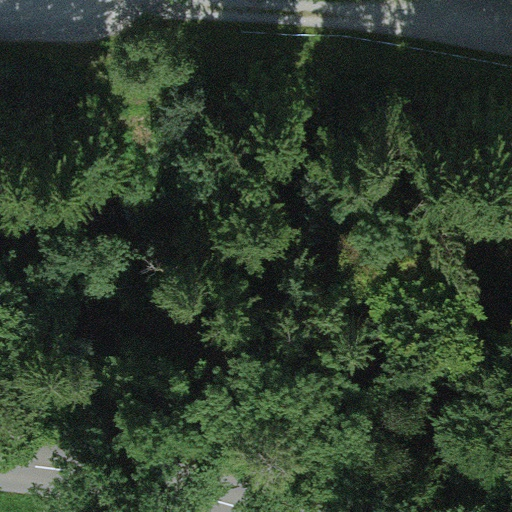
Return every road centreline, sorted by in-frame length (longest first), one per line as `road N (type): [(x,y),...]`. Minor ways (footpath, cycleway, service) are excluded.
road 1 (track): [(511,47),(485,37),(98,9),(0,17)]
road 2 (tertiary): [(0,469),(51,470),(229,511)]
